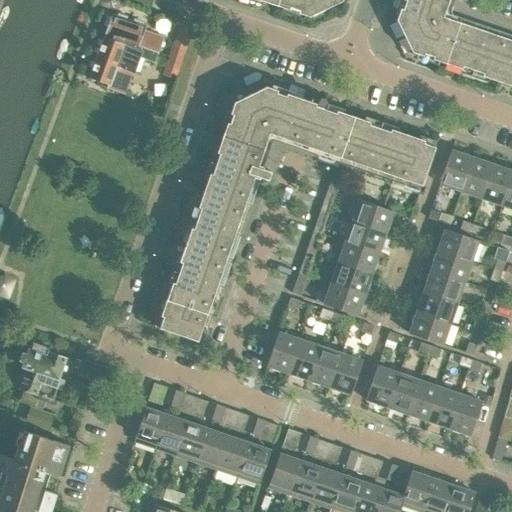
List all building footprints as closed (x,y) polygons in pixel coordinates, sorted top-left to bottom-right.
[(259,0),(289,10),(289,8),(299,11),(298,13),(309,17),(341,1),(341,0),(259,0)] [(432,59),(447,64),(462,69),(462,67),(483,74),(482,76),(511,86),(511,40),(443,17),(448,0),(404,0),(405,0),(402,9),(400,9),(396,20),(412,52),(423,56),(424,54),(433,57),(432,59)] [(111,15),(104,33),(131,43),(129,48),(141,52),(142,47),(157,53),(163,38),(144,32),(146,27),(111,15)] [(174,45),(170,57),(181,61),(185,49),(184,49),(192,25),(182,21),(174,45)] [(131,43),(104,33),(88,77),(107,85),(106,88),(124,94),(132,73),(134,74),(140,56),(154,61),(157,53),(142,47),(141,52),(129,48),(131,43)] [(181,61),(170,57),(163,75),(174,79),(181,61)] [(172,282),(166,299),(160,316),(163,317),(159,328),(197,341),(253,177),(259,179),(259,177),(267,180),(270,172),(262,169),(268,150),(263,149),(269,133),(422,186),(435,147),(424,143),(424,141),(391,129),(390,132),(379,128),(369,124),(370,122),(336,111),(335,113),(315,106),(315,103),(286,93),(285,96),(276,92),(277,90),(266,86),(233,102),(230,113),(232,114),(229,123),(226,123),(216,152),(219,153),(212,174),(209,173),(198,207),(200,208),(196,218),(193,228),(191,228),(179,261),(181,262),(174,283),(172,282)] [(439,184),(460,191),(472,157),(451,150),(439,184)] [(460,191),(481,198),(493,164),(472,157),(460,191)] [(481,198),(502,205),(511,175),(511,170),(493,164),(481,198)] [(511,175),(502,205),(511,209),(511,175)] [(330,181),(316,222),(324,225),(339,184),(330,181)] [(359,200),(352,220),(386,232),(393,211),(359,200)] [(428,218),(438,222),(441,213),(431,210),(428,218)] [(352,220),(344,241),(378,253),(386,232),(352,220)] [(459,229),(469,232),(472,224),(462,221),(459,229)] [(316,222),(313,232),(321,235),(324,225),(316,222)] [(472,224),(469,232),(480,236),(482,227),(472,224)] [(444,229),(437,250),(471,262),(478,241),(444,229)] [(313,232),(309,242),(317,245),(321,235),(313,232)] [(500,243),(510,247),(511,241),(511,237),(503,235),(500,243)] [(344,241),(337,262),(371,274),(378,253),(344,241)] [(309,242),(305,252),(314,255),(317,245),(309,242)] [(437,250),(430,271),(464,282),(471,262),(437,250)] [(305,252),(302,262),(310,265),(314,255),(305,252)] [(493,270),(501,272),(505,262),(496,260),(493,270)] [(302,262),(295,283),(303,286),(310,265),(302,262)] [(337,262),(330,283),(364,295),(371,274),(337,262)] [(501,272),(493,270),(490,280),(498,282),(501,272)] [(430,271),(423,291),(457,303),(464,282),(430,271)] [(0,294),(7,297),(13,280),(5,277),(0,278),(0,294)] [(303,286),(295,283),(291,293),(300,296),(303,286)] [(364,295),(330,283),(323,304),(357,315),(364,295)] [(423,291),(415,312),(450,324),(457,303),(423,291)] [(290,298),(287,306),(297,309),(300,301),(290,298)] [(482,301),(479,311),(487,313),(491,303),(482,301)] [(319,317),(329,320),(332,312),(322,308),(319,317)] [(487,313),(479,311),(476,321),(484,323),(487,313)] [(332,312),(329,320),(339,324),(342,315),(332,312)] [(450,324),(415,312),(408,333),(442,345),(450,324)] [(360,331),(371,335),(374,326),(363,323),(360,331)] [(389,331),(386,340),(396,343),(399,335),(389,331)] [(267,366),(287,373),(299,339),(278,332),(267,366)] [(287,373),(308,380),(320,346),(299,339),(287,373)] [(384,346),(394,349),(396,343),(386,340),(384,346)] [(53,415),(41,411),(46,398),(52,400),(57,388),(61,390),(64,381),(57,378),(65,359),(48,353),(50,348),(32,342),(29,350),(28,350),(23,352),(19,361),(22,367),(27,368),(20,388),(22,389),(18,400),(30,404),(31,405),(30,407),(25,422),(48,430),(53,415)] [(418,351),(428,354),(431,346),(421,342),(418,351)] [(468,342),(465,352),(464,352),(473,355),(477,345),(468,342)] [(308,380),(329,387),(341,353),(320,346),(308,380)] [(431,346),(428,354),(438,358),(441,349),(431,346)] [(341,353),(329,387),(350,394),(362,360),(341,353)] [(459,365),(469,368),(471,360),(462,356),(459,365)] [(77,369),(94,376),(108,380),(112,370),(81,359),(77,369)] [(471,360),(469,368),(479,372),(481,363),(471,360)] [(366,400),(386,407),(398,373),(377,366),(366,400)] [(386,407),(407,414),(419,380),(398,373),(386,407)] [(407,414),(428,421),(439,387),(419,380),(407,414)] [(162,403),(170,405),(175,390),(168,387),(162,403)] [(428,421),(448,428),(460,394),(439,387),(428,421)] [(175,390),(170,405),(177,408),(183,393),(175,390)] [(460,394),(448,428),(469,435),(481,401),(472,398),(460,394)] [(511,397),(509,397),(503,418),(511,420),(511,397)] [(203,417),(211,419),(216,404),(208,401),(203,417)] [(216,404),(211,419),(218,422),(224,407),(216,404)] [(134,441),(156,449),(167,415),(145,407),(134,441)] [(156,449),(177,456),(189,422),(167,415),(156,449)] [(244,431),(252,433),(257,418),(249,415),(244,431)] [(257,418),(252,433),(259,436),(265,421),(257,418)] [(511,432),(511,420),(503,418),(497,438),(509,441),(511,432)] [(177,456),(197,463),(208,429),(189,422),(177,456)] [(197,463),(218,470),(229,436),(208,429),(197,463)] [(49,511),(56,493),(39,488),(44,471),(58,476),(68,445),(27,432),(22,448),(17,446),(13,459),(0,454),(0,511),(49,511)] [(297,449),(304,451),(309,436),(302,433),(297,449)] [(218,470),(238,477),(249,443),(229,436),(218,470)] [(309,436),(304,451),(312,454),(317,438),(309,436)] [(505,442),(497,440),(492,458),(500,460),(505,442)] [(249,443),(238,477),(258,484),(270,450),(249,443)] [(337,462),(345,465),(350,450),(342,447),(337,462)] [(350,450),(345,465),(352,468),(358,452),(350,450)] [(268,487),(290,495),(301,461),(279,453),(268,487)] [(290,495),(311,502),(322,468),(301,461),(290,495)] [(378,477),(386,479),(391,464),(383,461),(378,477)] [(391,464),(386,479),(393,482),(399,466),(391,464)] [(330,509),(331,509),(342,475),(322,468),(311,502),(330,509)] [(411,471),(402,495),(403,496),(400,505),(401,505),(420,511),(422,511),(434,479),(411,471)] [(330,509),(329,511),(352,511),(362,482),(342,475),(331,509),(330,509)] [(444,511),(454,485),(434,479),(422,511),(444,511)] [(352,511),(374,511),(383,489),(362,482),(352,511)] [(465,489),(454,485),(444,511),(467,511),(474,492),(469,491),(465,489)] [(383,489),(374,511),(398,511),(401,505),(400,505),(403,496),(402,495),(383,489)] [(486,511),(491,498),(480,495),(475,511),(486,511)]
